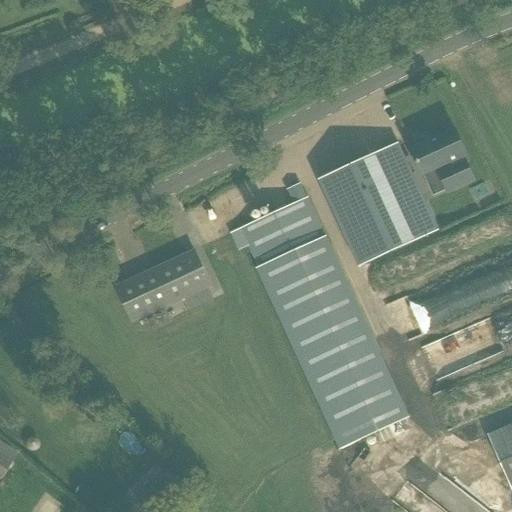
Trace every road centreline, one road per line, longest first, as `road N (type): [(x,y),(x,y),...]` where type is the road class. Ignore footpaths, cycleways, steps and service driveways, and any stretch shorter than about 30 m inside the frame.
road 1 (unclassified): [(0,276),(288,112),(479,20),(511,12)]
road 2 (track): [(0,75),(184,0)]
